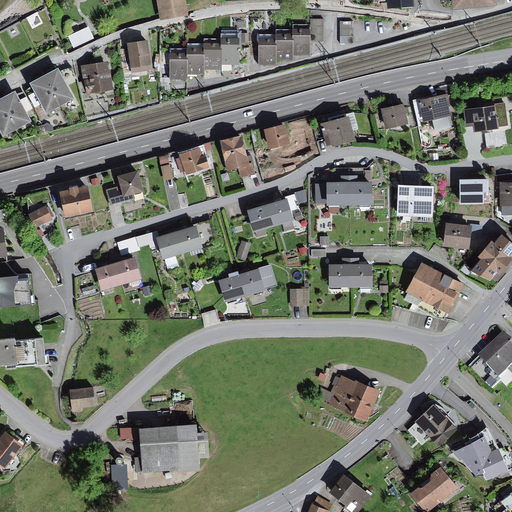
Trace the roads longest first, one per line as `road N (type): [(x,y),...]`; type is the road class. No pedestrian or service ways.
road 1 (primary): [(511,60),(390,81),(0,184)]
road 2 (residential): [(0,398),(63,444),(87,438),(186,347),(214,336),(349,329),(417,339),(444,357)]
road 3 (tertiary): [(254,511),(357,450),(444,357)]
